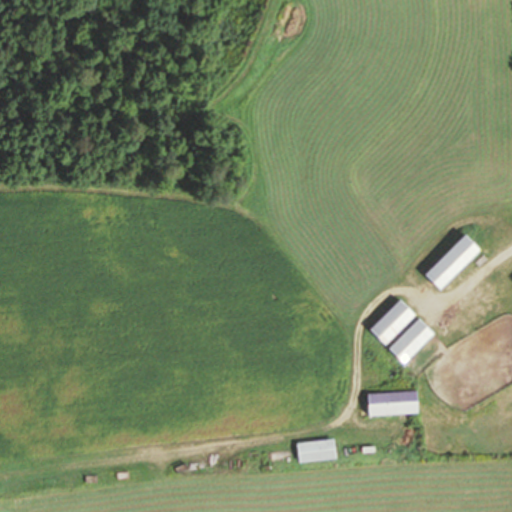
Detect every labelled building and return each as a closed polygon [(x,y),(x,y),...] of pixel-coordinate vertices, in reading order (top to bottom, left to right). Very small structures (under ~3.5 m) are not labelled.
[(425,273),(466,232),(482,248),(441,289),(425,273)] [(371,327),(400,297),(417,314),(387,344),(371,327)] [(388,348),(419,316),(435,332),(404,363),(388,348)] [(367,392),(418,388),(420,412),(369,416),(367,392)] [(340,437),(302,442),(305,461),(343,457),(340,437)] [(362,446),(376,444),(376,450),(363,452),(362,446)]
